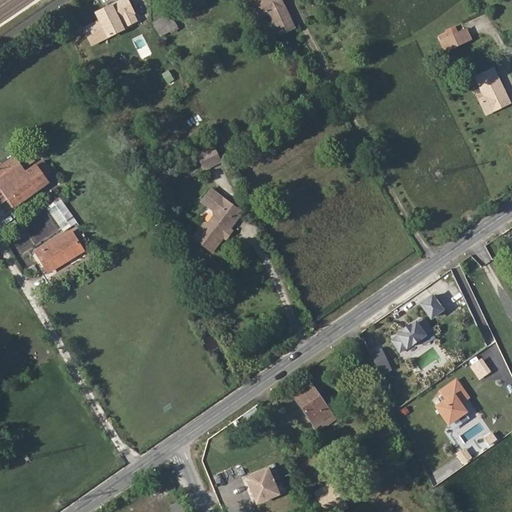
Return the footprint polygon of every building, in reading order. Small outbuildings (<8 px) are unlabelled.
[(101,0),(82,15),(90,25),(121,0),(101,0)] [(203,0),(184,0),(183,1),(189,10),(203,0)] [(254,0),(261,16),(269,13),(277,34),(292,28),(280,0),(254,0)] [(167,12),(152,21),(159,31),(173,21),(167,12)] [(445,35),(456,30),(454,25),(443,30),(445,35)] [(461,29),(438,40),(445,52),(467,41),(461,29)] [(494,67),(474,76),(484,96),(477,99),(486,116),(511,103),(494,67)] [(210,147),(194,155),(202,171),(217,164),(210,147)] [(14,158),(0,166),(0,188),(12,206),(46,184),(35,166),(24,173),(14,158)] [(208,192),(199,204),(212,213),(212,218),(206,226),(202,226),(192,239),(211,254),(222,239),(227,232),(239,215),(208,192)] [(60,232),(76,223),(62,197),(46,206),(60,232)] [(71,232),(36,253),(47,272),(82,251),(71,232)] [(227,232),(222,239),(225,241),(230,234),(227,232)] [(435,293),(419,300),(427,319),(443,312),(435,293)] [(392,338),(400,350),(406,345),(407,345),(412,341),(414,343),(417,343),(419,342),(420,339),(419,337),(424,333),(423,332),(430,327),(422,317),(415,321),(415,320),(398,333),(398,334),(392,338)] [(439,366),(430,372),(435,380),(444,375),(439,366)] [(454,382),(439,392),(445,400),(435,408),(446,424),(462,413),(457,404),(465,398),(454,382)] [(295,399),(312,424),(329,413),(312,387),(295,399)] [(317,431),(334,419),(329,413),(312,424),(317,431)] [(265,483),(253,488),(262,511),(275,511),(277,511),(265,483)] [(314,493),(323,511),(337,511),(352,504),(348,496),(340,500),(331,484),(314,493)] [(187,511),(181,498),(169,503),(172,511),(187,511)]
